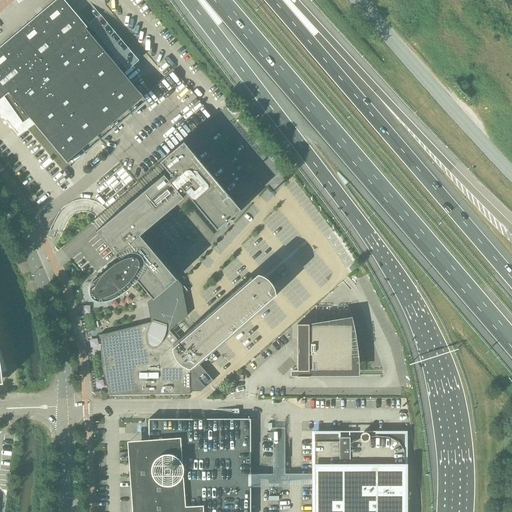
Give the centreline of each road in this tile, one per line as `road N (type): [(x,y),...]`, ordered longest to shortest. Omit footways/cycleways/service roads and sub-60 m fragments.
road 1 (motorway): [(195,0),(366,232),(404,298),(442,399),(451,511)]
road 2 (motorway): [(219,0),(511,340)]
road 3 (motorway): [(511,275),(273,0)]
road 4 (unclassified): [(66,407),(401,413)]
road 5 (motorway): [(511,228),(295,0)]
road 6 (unclassified): [(358,0),(511,173)]
road 7 (unclassified): [(66,407),(43,284),(0,202)]
